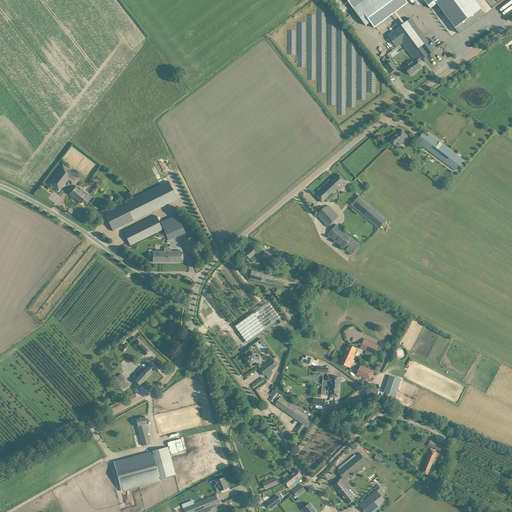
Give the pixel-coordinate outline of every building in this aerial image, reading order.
[(332,0),(340,13),(346,9),(340,0),(332,0)] [(346,0),(366,26),(370,23),(374,28),(408,3),(405,0),(423,0),(427,4),(430,8),(437,3),(459,33),(485,14),(482,10),(474,0),(346,0)] [(393,31),(387,35),(396,47),(402,43),(414,60),(419,57),(422,60),(423,59),(425,62),(429,59),(428,58),(430,56),(429,55),(429,54),(431,57),(436,53),(434,51),(435,51),(434,49),(436,47),(433,43),(429,38),(427,40),(411,18),(393,31)] [(414,60),(404,67),(407,71),(410,76),(422,67),(418,62),(419,61),(419,62),(422,60),(419,57),(414,60)] [(391,61),(386,65),(391,73),(396,69),(391,61)] [(396,135),(390,139),(394,145),(398,143),(400,145),(405,141),(404,139),(408,137),(405,133),(405,134),(402,130),(396,134),(396,135)] [(429,135),(421,145),(455,171),(463,160),(429,135)] [(63,166),(49,184),(59,191),(72,174),(63,166)] [(345,181),(342,178),(339,174),(316,195),(319,199),(322,202),(338,187),(340,189),(342,187),(343,187),(341,185),(345,181)] [(168,181),(144,193),(104,213),(113,231),(153,211),(177,199),(168,181)] [(81,203),(84,200),(87,196),(86,196),(88,194),(81,188),(79,190),(75,187),(72,190),(69,194),(73,198),(74,197),(81,203)] [(387,220),(361,197),(359,196),(351,205),(379,229),(387,220)] [(319,214),(317,216),(328,227),(337,219),(327,208),(329,206),(328,206),(327,207),(319,214)] [(177,215),(160,222),(168,240),(185,233),(177,215)] [(162,230),(156,216),(123,231),(130,245),(162,230)] [(360,245),(351,237),(336,224),(328,234),(343,247),(351,254),(360,245)] [(182,241),(187,253),(189,258),(201,252),(193,236),(182,241)] [(170,252),(170,249),(170,247),(164,248),(164,249),(164,252),(153,252),(153,257),(153,262),(182,262),(182,257),(182,252),(170,252)] [(256,252),(256,253),(252,248),(245,253),(249,257),(246,260),(250,264),(252,262),(253,263),(258,259),(257,258),(259,256),(256,252)] [(265,251),(264,253),(263,256),(271,259),(273,254),(265,251)] [(252,272),(251,275),(250,278),(272,284),(274,277),(255,272),(252,272)] [(247,342),(280,318),(268,302),(235,326),(247,342)] [(373,354),(374,355),(378,346),(364,339),(360,348),(366,351),(373,354)] [(145,355),(150,350),(138,340),(134,345),(141,351),(144,354),(145,355)] [(340,363),(344,365),(350,368),(353,361),(354,361),(355,360),(354,359),(355,357),(353,356),(357,348),(353,347),(348,345),(340,363)] [(247,357),(245,358),(249,364),(250,366),(252,364),(254,363),(256,365),(260,362),(263,360),(260,355),(256,358),(253,353),(250,355),(248,352),(245,355),(247,357)] [(303,357),(301,362),(310,365),(313,358),(306,355),(305,358),(303,357)] [(267,363),(263,366),(268,373),(266,374),(270,380),(273,372),(272,370),(278,365),(273,359),(267,363)] [(134,380),(136,382),(140,385),(155,369),(149,364),(144,369),(141,366),(140,367),(140,368),(137,371),(140,374),(134,380)] [(370,379),(374,371),(361,365),(357,374),(370,379)] [(122,390),(130,385),(122,373),(114,378),(122,390)] [(389,375),(384,392),(391,395),(394,396),(398,386),(400,379),(389,375)] [(331,386),(339,387),(340,377),(332,376),(327,376),(327,377),(327,380),(331,381),(331,386)] [(331,386),(326,386),(326,395),(326,396),(330,396),(338,397),(339,387),(331,386)] [(275,404),(275,405),(301,422),(305,425),(303,427),(299,433),(298,435),(300,436),(301,437),(302,438),(303,437),(314,420),(317,417),(282,394),(281,395),(280,396),(275,404)] [(135,419),(137,424),(143,446),(150,444),(147,432),(149,431),(145,416),(135,419)] [(428,445),(432,447),(439,451),(442,445),(431,439),(428,445)] [(113,462),(121,489),(175,474),(167,447),(113,462)] [(422,472),(426,474),(427,475),(432,464),(434,465),(436,459),(434,458),(435,456),(437,456),(439,453),(431,450),(422,472)] [(339,470),(337,472),(342,478),(342,477),(344,479),(363,464),(367,461),(360,453),(356,456),(352,460),(339,470)] [(283,479),(290,489),(299,482),(297,480),(301,476),(302,476),(297,469),(293,472),(291,474),(283,479)] [(278,484),(275,477),(262,482),(265,488),(269,486),(270,488),(278,484)] [(348,490),(351,488),(344,479),(342,477),(340,479),(340,478),(332,485),(339,493),(339,492),(349,504),(355,499),(354,496),(348,490)] [(224,478),(218,480),(217,479),(213,481),(215,487),(218,485),(220,491),(228,488),(224,478)] [(293,491),(298,497),(305,490),(300,484),(293,491)] [(365,511),(373,511),(386,502),(376,490),(359,504),(365,511)] [(212,505),(219,503),(216,495),(211,497),(194,504),(191,505),(190,501),(182,505),(184,511),(211,511),(211,509),(210,506),(212,505)] [(277,495),(266,504),(270,509),(281,500),(277,495)] [(316,511),(310,503),(302,509),(304,511),(306,511),(316,511)]
